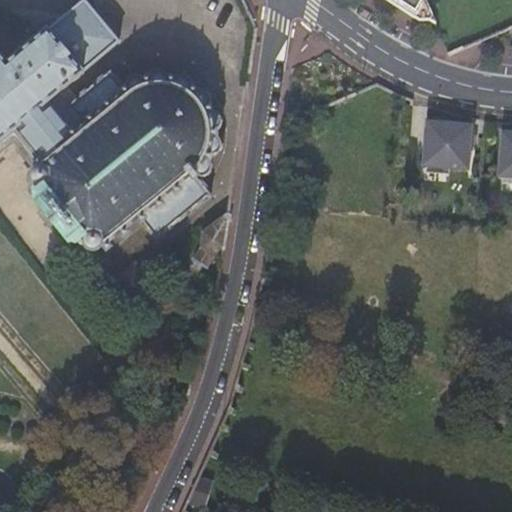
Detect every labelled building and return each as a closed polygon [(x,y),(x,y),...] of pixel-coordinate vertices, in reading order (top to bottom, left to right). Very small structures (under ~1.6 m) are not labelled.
[(424,0),(395,0),(393,1),(416,16),(436,27),(424,0)] [(39,162),(72,135),(49,105),(58,97),(84,76),(83,75),(120,44),(84,2),(48,33),(47,32),(6,65),(0,58),(0,54),(0,55),(0,54),(0,144),(14,134),(39,162)] [(82,127),(72,135),(39,162),(35,166),(40,171),(38,172),(37,172),(35,173),(34,174),(33,175),(32,177),(32,178),(32,180),(32,181),(32,183),(32,184),(33,186),(34,187),(36,188),(34,189),(39,196),(37,197),(38,199),(37,201),(45,210),(52,211),(52,214),(53,217),(55,219),(57,222),(60,224),(62,225),(65,226),(63,234),(72,243),(73,243),(75,243),(77,242),(82,249),(85,247),(85,248),(86,249),(87,250),(89,251),(90,252),(92,252),(93,252),(95,252),(96,252),(97,251),(99,250),(100,249),(101,247),(102,246),(106,252),(110,249),(106,244),(119,233),(123,238),(127,235),(124,230),(137,218),(141,223),(143,223),(154,237),(153,237),(157,241),(161,238),(160,237),(173,226),(174,227),(178,224),(177,222),(189,213),(190,214),(195,210),(194,209),(207,198),(208,199),(213,196),(210,192),(209,193),(197,178),(198,178),(198,177),(199,178),(201,178),(202,178),(204,178),(205,178),(207,178),(209,177),(209,178),(213,174),(212,173),(212,172),(213,171),(213,169),(213,167),(213,165),(212,164),(211,163),(210,162),(210,161),(211,160),(211,159),(211,158),(212,157),(212,156),(213,156),(215,156),(216,156),(218,155),(219,154),(221,153),(222,152),(224,147),(223,147),(223,146),(223,144),(222,143),(221,141),(220,139),(219,139),(217,138),(216,137),(216,136),(216,134),(216,133),(216,132),(216,131),(218,130),(219,129),(220,128),(221,126),(222,125),(222,123),(223,123),(222,118),(221,118),(221,117),(220,116),(219,115),(217,114),(216,113),(214,113),(213,112),(211,113),(210,112),(210,111),(210,110),(210,109),(209,109),(209,108),(208,107),(209,107),(210,105),(210,104),(211,102),(211,100),(211,99),(210,97),(211,97),(208,93),(207,93),(205,91),(204,91),(202,91),(200,91),(199,91),(197,91),(195,93),(195,92),(194,91),(193,90),(192,90),(191,90),(191,89),(191,88),(191,86),(192,85),(191,83),(190,82),(190,80),(189,79),(189,78),(185,76),(184,76),(183,76),(182,76),(180,76),(178,77),(177,77),(175,78),(174,80),(173,81),(172,81),(171,81),(170,81),(169,80),(168,80),(167,80),(167,79),(167,78),(166,76),(165,74),(164,73),(163,73),(161,72),(161,71),(156,70),(156,72),(155,72),(153,73),(152,73),(150,74),(150,76),(149,77),(148,79),(148,80),(147,81),(146,81),(145,81),(144,81),(143,81),(142,82),(141,81),(140,80),(139,79),(137,78),(135,78),(134,77),(132,77),(131,78),(129,79),(128,80),(127,81),(125,82),(125,84),(125,86),(124,87),(125,89),(125,91),(113,77),(114,77),(111,73),(106,77),(107,77),(94,88),(93,88),(89,92),(76,102),(72,105),(72,106),(71,107),(70,106),(67,109),(66,110),(69,112),(70,112),(82,127)] [(471,125),(426,121),(422,168),(468,170),(471,125)] [(511,133),(500,133),(499,177),(511,179),(511,133)] [(222,249),(225,250),(226,250),(231,216),(230,214),(228,213),(202,233),(200,249),(194,260),(208,268),(216,255),(222,249)] [(154,284),(136,263),(114,281),(133,303),(139,298),(145,306),(157,296),(149,288),(154,284)] [(262,278),(262,284),(271,286),(272,279),(262,278)] [(248,342),(246,348),(254,350),(256,344),(248,342)] [(236,384),(234,391),(243,393),(245,388),(236,384)] [(229,408),(227,413),(235,416),(237,411),(229,408)] [(222,424),(220,429),(229,433),(231,428),(222,424)] [(211,453),(209,457),(218,461),(220,455),(211,450),(209,452),(211,453)]
